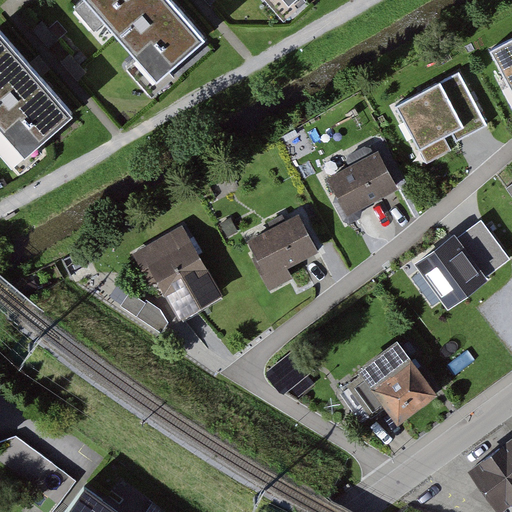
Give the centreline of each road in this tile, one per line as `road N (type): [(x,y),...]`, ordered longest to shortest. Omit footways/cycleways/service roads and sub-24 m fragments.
road 1 (residential): [(392,487),(355,448),(251,382),(261,360),(511,153)]
road 2 (track): [(365,0),(0,211)]
road 3 (residential): [(392,487),(511,399)]
